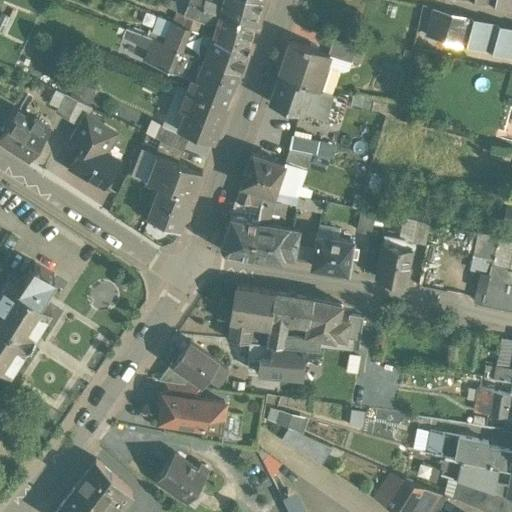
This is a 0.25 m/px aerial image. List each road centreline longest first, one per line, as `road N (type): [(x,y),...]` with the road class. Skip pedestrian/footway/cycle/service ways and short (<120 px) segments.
road 1 (residential): [(511,324),(221,264),(190,266)]
road 2 (residential): [(17,511),(62,460),(190,266)]
road 3 (residential): [(190,266),(282,0)]
road 4 (residential): [(190,266),(162,265),(0,160)]
